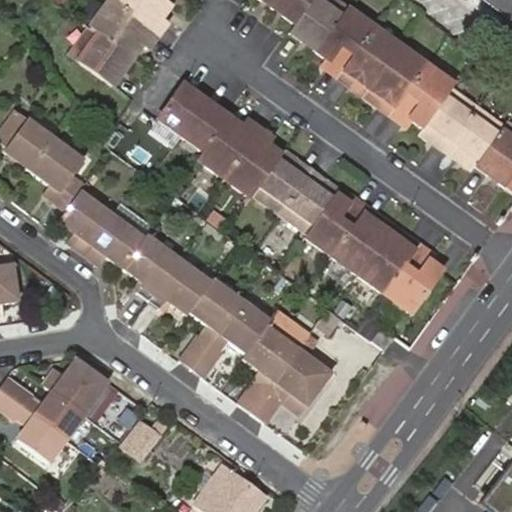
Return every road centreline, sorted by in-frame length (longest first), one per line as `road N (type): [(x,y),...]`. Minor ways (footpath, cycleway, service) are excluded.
road 1 (residential): [(332,511),(94,338)]
road 2 (tertiary): [(345,511),(511,288)]
road 3 (residential): [(94,338),(82,286),(0,222)]
